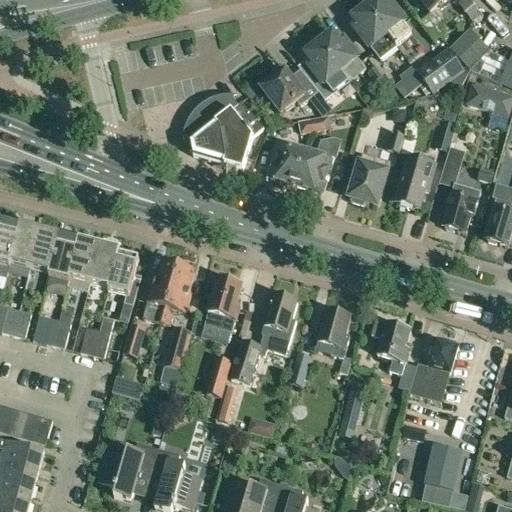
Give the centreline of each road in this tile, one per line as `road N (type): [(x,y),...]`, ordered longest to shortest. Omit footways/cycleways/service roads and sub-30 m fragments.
road 1 (secondary): [(511,307),(168,204)]
road 2 (secondary): [(0,166),(112,198),(168,204)]
road 3 (secondary): [(121,177),(88,41),(97,10)]
road 4 (secondary): [(121,177),(0,128)]
